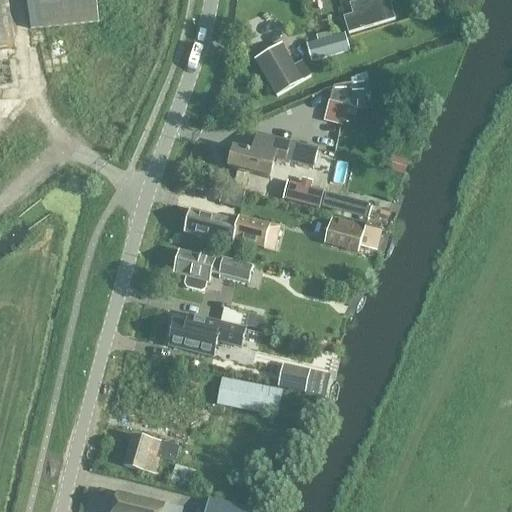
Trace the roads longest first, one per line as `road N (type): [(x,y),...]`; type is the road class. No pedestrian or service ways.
road 1 (tertiary): [(61,511),(145,194),(210,0)]
road 2 (track): [(460,511),(511,401)]
